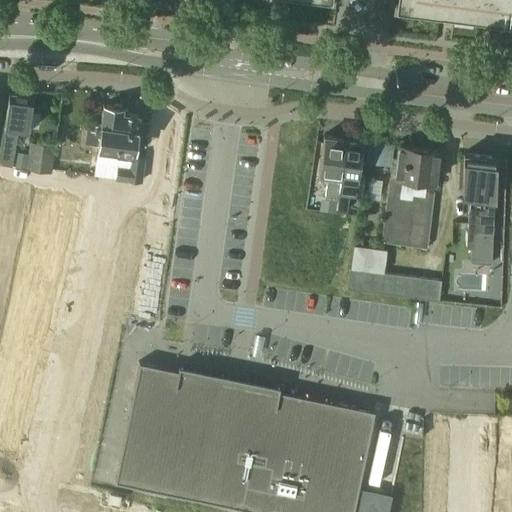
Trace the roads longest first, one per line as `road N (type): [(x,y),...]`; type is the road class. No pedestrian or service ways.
road 1 (residential): [(41,511),(35,491),(106,191),(155,199),(180,55)]
road 2 (tertiary): [(363,81),(180,55)]
road 3 (tertiary): [(180,55),(0,37)]
road 4 (tertiary): [(511,101),(363,81)]
